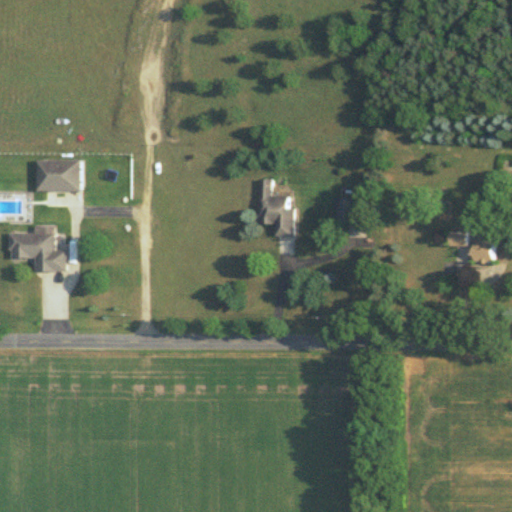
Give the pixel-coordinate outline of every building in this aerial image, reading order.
[(82,188),(82,157),(37,158),(37,188),(82,188)] [(294,234),(295,206),(288,206),(289,193),(271,192),(272,177),(260,176),(259,221),(275,221),(275,233),(294,234)] [(428,191),(410,190),(410,213),(427,214),(428,191)] [(356,219),(357,196),(337,196),(337,218),(356,219)] [(36,256),(36,268),(67,269),(68,248),(54,247),(54,223),(36,223),(35,230),(10,230),(10,255),(36,256)] [(448,243),(466,243),(467,229),(449,228),(448,243)] [(494,232),(474,231),(473,259),(493,260),(494,232)]
